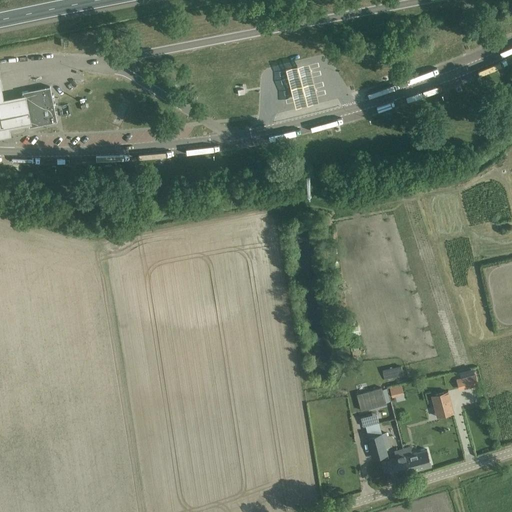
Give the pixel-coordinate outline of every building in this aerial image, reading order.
[(317,105),(307,66),(283,72),(294,111),(317,105)] [(0,74),(0,137),(12,135),(10,128),(29,124),(23,96),(5,99),(0,74)] [(376,87),(378,93),(395,87),(393,82),(376,87)] [(29,127),(57,122),(50,86),(22,92),(23,96),(29,124),(29,127)] [(405,103),(403,97),(377,105),(380,111),(405,103)] [(502,228),(511,225),(511,220),(511,221),(501,224),(502,228)] [(474,374),(459,377),(461,387),(476,384),(474,374)] [(386,388),(362,394),(367,414),(383,410),(379,397),(388,395),(386,388)] [(453,412),(448,391),(431,395),(437,416),(453,412)] [(370,444),(368,445),(370,452),(372,459),(388,455),(386,448),(382,434),(368,437),(370,444)] [(410,447),(403,448),(405,456),(409,472),(431,466),(427,449),(412,454),(410,447)] [(391,477),(409,472),(405,456),(403,448),(398,450),(400,457),(387,460),(391,477)]
